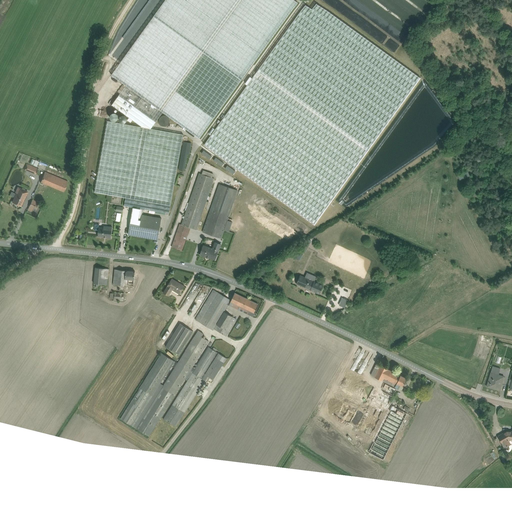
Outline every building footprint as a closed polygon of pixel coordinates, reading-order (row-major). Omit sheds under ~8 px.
[(298,2),(295,0),(165,0),(111,75),(126,85),(112,105),(141,126),(141,127),(107,121),(95,192),(126,198),(124,205),(133,207),(128,235),(158,240),(162,218),(139,214),(140,208),(169,213),(183,135),(151,129),(163,112),(199,139),(298,2)] [(421,78),(316,3),(312,9),(306,4),(204,144),(315,224),(421,78)] [(101,105),(100,106),(102,107),(98,112),(102,115),(107,109),(101,105)] [(113,113),(112,113),(111,114),(111,116),(110,117),(111,118),(111,119),(112,120),(114,121),(115,121),(116,121),(118,120),(118,119),(119,117),(119,116),(118,114),(117,113),(116,113),(115,113),(113,113)] [(160,124),(161,125),(162,126),(164,126),(166,126),(168,125),(169,124),(170,122),(170,120),(169,119),(168,117),(167,116),(165,115),(163,116),(161,116),(160,117),(159,119),(159,121),(159,122),(160,124)] [(36,169),(26,164),(24,169),(34,173),(36,169)] [(65,181),(45,173),(41,181),(62,190),(65,181)] [(190,227),(195,229),(212,179),(199,175),(183,224),(180,223),(172,246),(190,252),(193,244),(186,241),(190,227)] [(220,184),(205,230),(221,236),(236,190),(220,184)] [(12,203),(22,207),(29,191),(19,186),(12,203)] [(33,198),(27,209),(31,211),(37,200),(33,198)] [(99,236),(113,237),(114,227),(100,226),(99,236)] [(201,255),(217,261),(223,244),(216,242),(213,248),(205,245),(201,255)] [(107,269),(94,268),(92,291),(99,292),(100,285),(106,286),(107,269)] [(121,268),(112,268),(111,283),(120,283),(121,268)] [(126,280),(136,280),(137,271),(127,270),(126,280)] [(298,284),(321,295),(325,285),(302,275),(298,284)] [(181,295),(187,287),(173,278),(163,293),(169,297),(173,290),(181,295)] [(229,301),(212,291),(195,320),(212,330),(229,301)] [(124,294),(113,293),(112,302),(124,302),(124,294)] [(231,305),(255,317),(261,305),(237,293),(231,305)] [(342,307),(345,300),(339,297),(336,304),(342,307)] [(237,320),(225,312),(214,330),(223,336),(226,331),(229,333),(237,320)] [(181,324),(168,346),(179,352),(192,330),(181,324)] [(161,354),(120,419),(132,427),(170,366),(174,368),(136,429),(148,435),(207,342),(201,338),(203,334),(197,331),(177,363),(161,354)] [(208,347),(163,419),(177,427),(209,378),(213,380),(226,358),(208,347)] [(396,387),(402,376),(378,364),(373,375),(396,387)] [(485,386),(499,390),(503,375),(497,374),(499,368),(490,365),(485,386)] [(332,395),(326,409),(359,424),(361,418),(364,419),(366,413),(363,411),(368,400),(339,388),(335,397),(332,395)] [(388,404),(368,452),(383,458),(404,410),(388,404)] [(511,438),(511,430),(505,431),(495,437),(503,448),(509,443),(508,440),(511,439),(511,438)]
